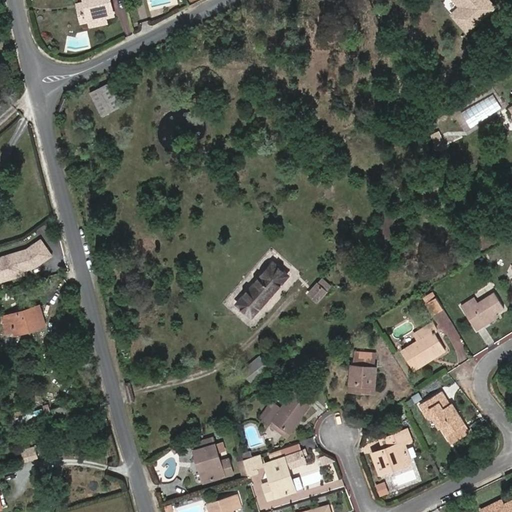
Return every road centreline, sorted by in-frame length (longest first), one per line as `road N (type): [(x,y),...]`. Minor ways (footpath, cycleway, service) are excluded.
road 1 (residential): [(148,511),(36,85)]
road 2 (residential): [(36,85),(83,71),(227,0)]
road 3 (residential): [(511,458),(397,511)]
